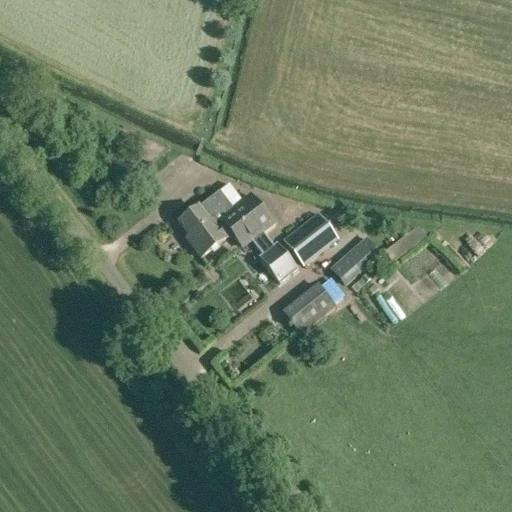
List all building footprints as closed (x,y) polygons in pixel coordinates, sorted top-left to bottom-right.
[(227,197),(239,192),(232,178),(221,183),(227,197)] [(233,211),(219,194),(199,209),(198,209),(178,224),(194,245),(191,247),(201,260),(227,240),(227,239),(231,235),(242,249),(250,242),(262,257),(258,259),(279,286),(297,272),(276,245),(273,248),(262,233),(272,226),(250,198),(233,211)] [(303,268),(337,242),(318,216),(284,243),(303,268)] [(391,265),(425,239),(417,228),(383,254),(391,265)] [(345,288),(375,261),(380,256),(367,240),(361,245),(331,272),(345,288)] [(385,283),(407,313),(456,279),(434,249),(385,283)] [(245,277),(226,288),(239,312),(259,301),(245,277)] [(300,337),(336,309),(317,285),(282,313),(300,337)] [(354,287),(340,288),(341,301),(355,300),(354,287)]
